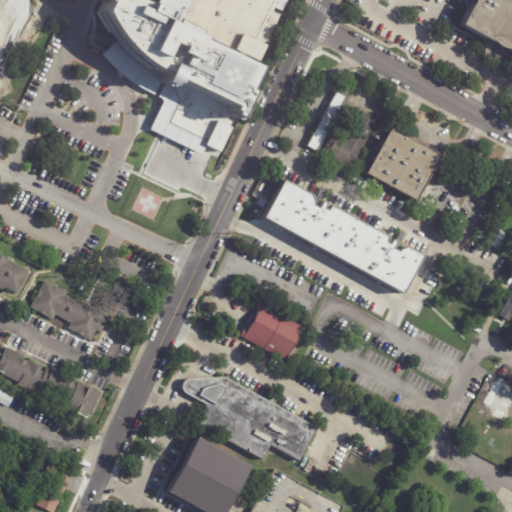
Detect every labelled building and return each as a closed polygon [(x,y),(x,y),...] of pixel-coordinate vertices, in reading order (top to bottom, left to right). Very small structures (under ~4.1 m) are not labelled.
[(153,0),(153,1),(151,0),(101,0),(98,9),(131,49),(191,87),(244,113),(264,65),(179,27),(192,0),(153,0)] [(511,0),(479,0),(464,28),(511,53),(511,0)] [(264,45),(239,34),(232,50),(257,61),(264,45)] [(304,143),(323,154),(352,100),(332,89),(304,143)] [(374,117),(360,111),(345,140),(335,135),(325,155),(350,167),(374,117)] [(396,123),(371,168),(419,194),(444,149),(396,123)] [(426,248),(286,174),(265,214),(404,288),(426,248)] [(504,235),(496,250),(485,244),(493,229),(504,235)] [(0,253),(0,293),(79,338),(99,341),(112,322),(33,273),(0,253)] [(504,297),(500,294),(503,288),(508,290),(504,297)] [(511,320),(509,319),(507,322),(498,317),(511,290),(511,320)] [(287,361),(306,328),(264,305),(245,339),(287,361)] [(0,347),(13,353),(24,357),(23,362),(36,368),(35,370),(40,372),(42,368),(70,380),(69,384),(72,385),(73,383),(82,387),(81,389),(95,394),(85,417),(83,416),(82,419),(60,410),(62,405),(48,399),(49,397),(33,390),(31,395),(12,387),(14,384),(0,378),(0,347)] [(220,376),(310,426),(293,458),(264,442),(256,457),(194,422),(199,412),(196,411),(201,403),(182,393),(179,390),(177,388),(177,385),(177,383),(178,381),(180,378),(183,377),(219,375),(220,376)] [(496,387),(511,396),(503,411),(492,405),(490,409),(482,404),(493,385),(496,387)] [(0,390),(7,394),(15,399),(10,409),(0,403),(0,390)] [(226,511),(206,511),(166,492),(202,433),(256,461),(226,511)] [(491,452),(493,448),(500,452),(497,456),(491,452)] [(302,457),(306,458),(302,467),(297,464),(301,456),(302,457)] [(74,476),(75,476),(69,489),(70,490),(59,511),(48,511),(38,507),(50,483),(44,479),(51,464),(74,476)] [(252,511),(339,511),(345,503),(278,467),(252,511)] [(14,485),(10,495),(3,493),(7,483),(14,485)]
